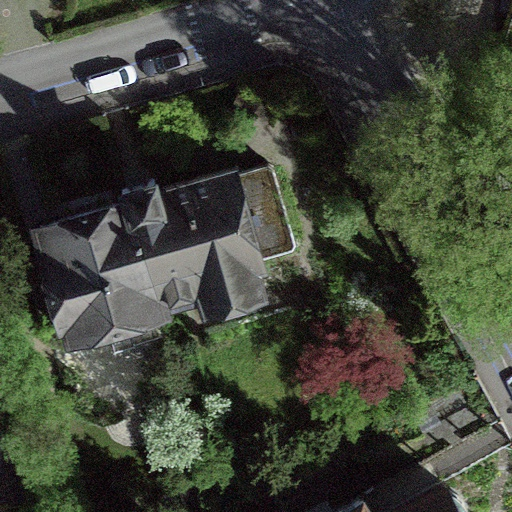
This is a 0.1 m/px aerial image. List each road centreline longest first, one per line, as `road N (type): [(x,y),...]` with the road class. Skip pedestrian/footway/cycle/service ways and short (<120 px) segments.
road 1 (residential): [(511,330),(327,0)]
road 2 (residential): [(320,0),(0,91)]
